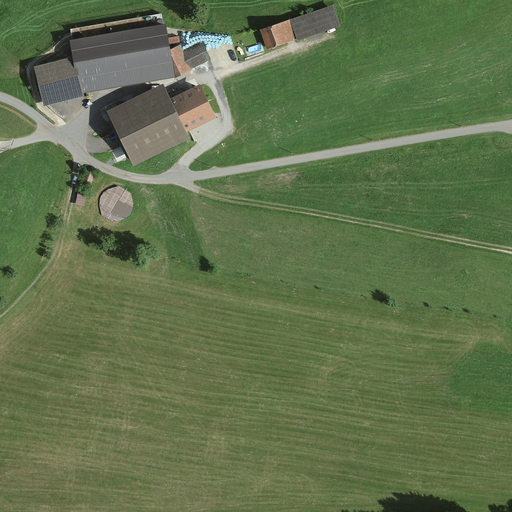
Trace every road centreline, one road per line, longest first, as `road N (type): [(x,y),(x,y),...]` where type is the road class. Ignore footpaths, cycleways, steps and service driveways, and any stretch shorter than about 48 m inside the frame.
road 1 (unclassified): [(0,96),(102,166),(159,180),(511,125)]
road 2 (track): [(511,250),(204,193),(185,178)]
